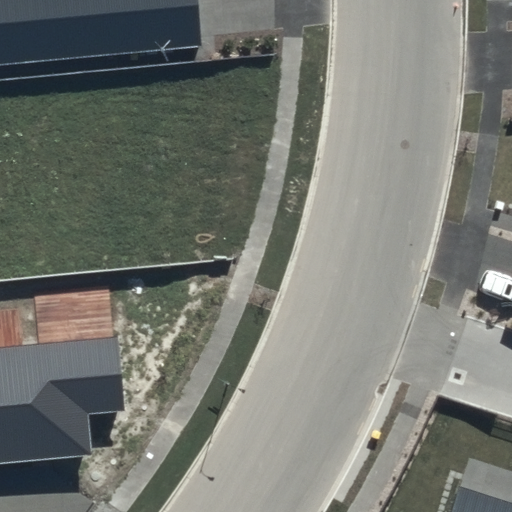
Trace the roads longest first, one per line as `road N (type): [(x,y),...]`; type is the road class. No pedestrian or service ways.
road 1 (residential): [(398,0),(389,122),(340,310)]
road 2 (residential): [(340,310),(295,415),(240,511)]
road 3 (residential): [(340,310),(511,366)]
